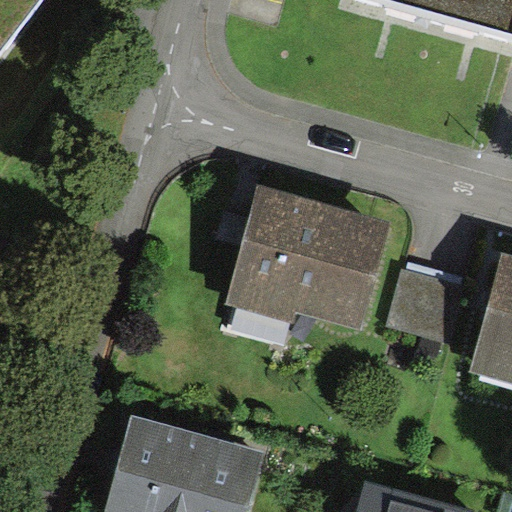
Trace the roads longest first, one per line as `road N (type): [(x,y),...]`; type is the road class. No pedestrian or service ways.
road 1 (residential): [(46,511),(161,116)]
road 2 (residential): [(161,116),(511,215)]
road 3 (residential): [(161,116),(195,0)]
